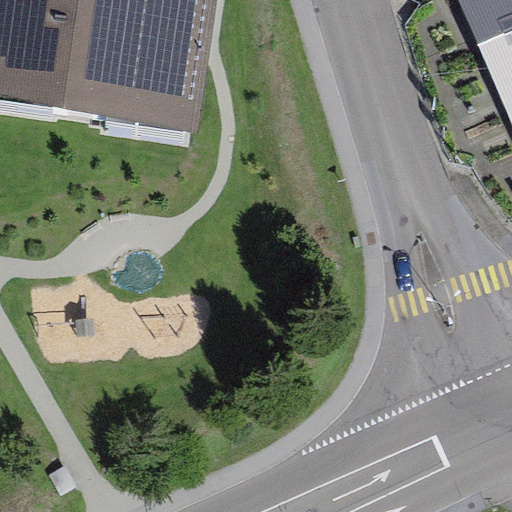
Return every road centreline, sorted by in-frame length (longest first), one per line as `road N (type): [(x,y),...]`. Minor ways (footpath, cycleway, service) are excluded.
road 1 (residential): [(502,428),(361,0)]
road 2 (secondary): [(502,428),(327,511)]
